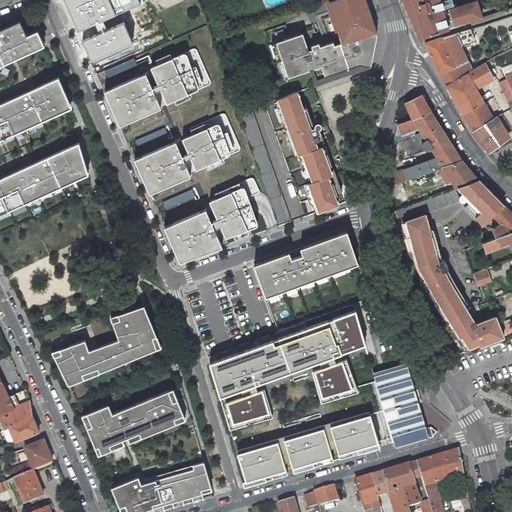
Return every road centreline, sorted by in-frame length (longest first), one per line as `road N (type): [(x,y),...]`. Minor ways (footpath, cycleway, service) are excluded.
road 1 (residential): [(164,286),(55,0)]
road 2 (residential): [(239,506),(478,436)]
road 3 (secondary): [(478,436),(389,273),(370,216)]
road 4 (residential): [(0,299),(94,511)]
road 5 (unclassified): [(239,506),(168,296)]
road 6 (residential): [(370,216),(164,286)]
road 7 (secondary): [(370,216),(370,154),(396,60)]
road 8 (residential): [(488,164),(428,79),(396,60)]
